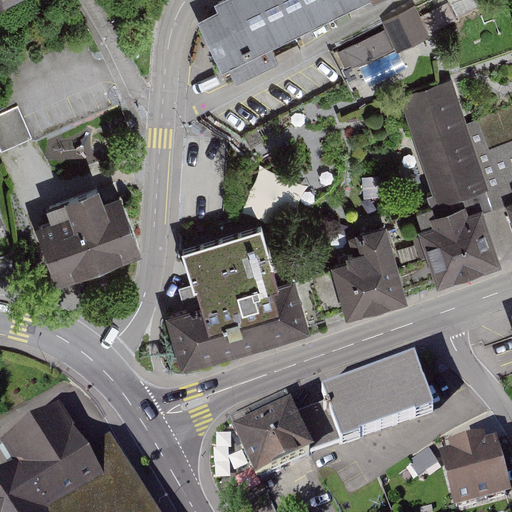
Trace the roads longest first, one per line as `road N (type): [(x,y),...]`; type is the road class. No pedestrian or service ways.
road 1 (secondary): [(143,423),(441,313)]
road 2 (residential): [(94,361),(129,326),(149,283),(162,108)]
road 3 (residential): [(91,0),(147,102),(162,108)]
road 4 (residential): [(511,419),(457,350),(441,313)]
